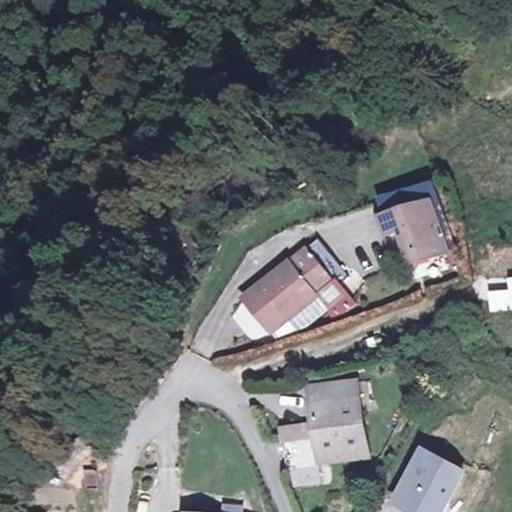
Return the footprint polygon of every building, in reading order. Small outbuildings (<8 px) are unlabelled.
[(446,259),(471,247),(445,197),(407,217),(418,236),(430,230),(446,259)] [(296,314),(367,261),(342,228),(271,281),(296,314)] [(382,358),(338,361),(344,433),(389,430),(382,358)] [(306,415),(308,441),(339,438),(337,412),(306,415)] [(71,427),(49,461),(72,475),(93,442),(71,427)] [(447,438),(418,490),(441,503),(443,499),(462,509),(488,461),(447,438)] [(251,500),(251,511),(252,511),(262,511),(264,511),(266,500),(251,500)]
